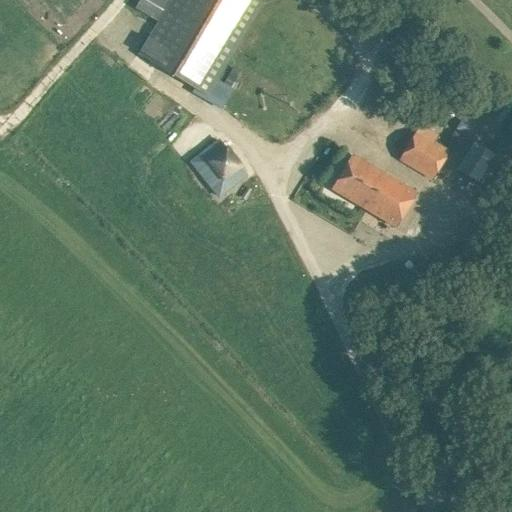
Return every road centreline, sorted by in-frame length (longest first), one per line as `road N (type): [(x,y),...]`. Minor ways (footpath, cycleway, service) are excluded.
road 1 (unclassified): [(432,511),(280,209),(257,147),(173,89)]
road 2 (track): [(118,0),(0,127)]
road 3 (track): [(271,184),(365,48)]
